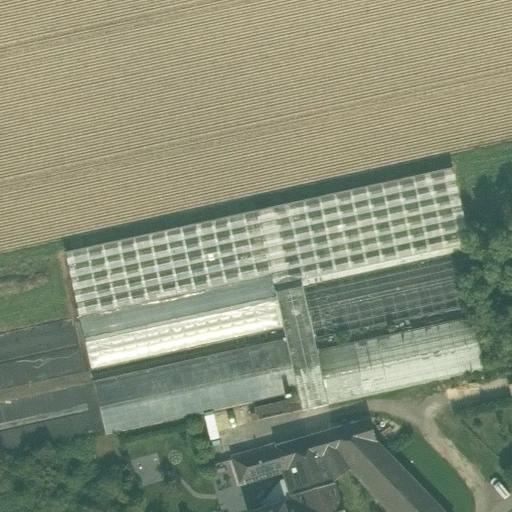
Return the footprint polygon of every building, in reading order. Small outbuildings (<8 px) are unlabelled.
[(277,301),(303,296),(472,258),(452,168),(65,254),(95,386),(286,343),(277,301)] [(482,304),(472,258),(303,296),(316,354),(473,320),(470,307),(482,304)] [(327,406),(327,405),(316,354),(303,296),(277,301),(286,343),(297,393),(298,398),(301,411),(327,406)] [(484,370),(473,320),(316,354),(327,405),(386,392),(484,370)] [(297,393),(286,343),(95,386),(106,436),(197,416),(206,414),(253,403),(297,393)] [(254,408),(257,421),(301,411),(298,398),(254,408)] [(348,470),(388,511),(442,511),(380,447),(375,442),(369,421),(329,432),(276,448),(284,472),(291,492),(295,503),(334,491),(331,483),(334,481),(348,470)] [(232,460),(240,485),(284,472),(276,448),(232,460)] [(340,511),(334,491),(295,503),(291,492),(271,498),(270,506),(271,510),(264,511),(340,511)]
